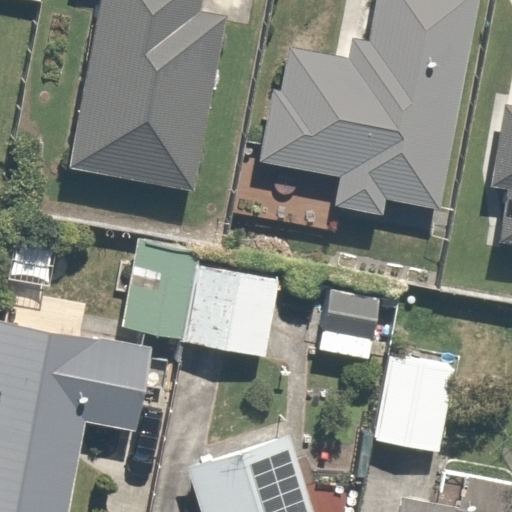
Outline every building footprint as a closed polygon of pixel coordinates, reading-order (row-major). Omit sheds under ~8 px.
[(79,0),(46,150),(176,179),(214,10),(198,6),(199,0),(79,0)] [(428,195),(461,0),(365,0),(356,54),(280,41),(275,72),(256,69),(241,155),(330,171),(325,201),(375,210),(378,187),(428,195)] [(511,98),(491,95),(479,181),(489,182),(481,239),(511,242),(511,98)] [(171,330),(187,246),(84,226),(74,274),(112,282),(105,318),(171,330)] [(187,246),(171,330),(257,347),(273,262),(187,246)] [(366,356),(374,288),(314,281),(305,349),(366,356)] [(135,332),(0,309),(0,498),(58,508),(74,410),(121,418),(135,332)] [(447,361),(376,347),(360,431),(431,445),(447,361)] [(307,511),(275,420),(171,457),(190,511),(307,511)] [(511,511),(511,506),(490,503),(496,471),(431,460),(426,488),(388,482),(382,511),(511,511)]
